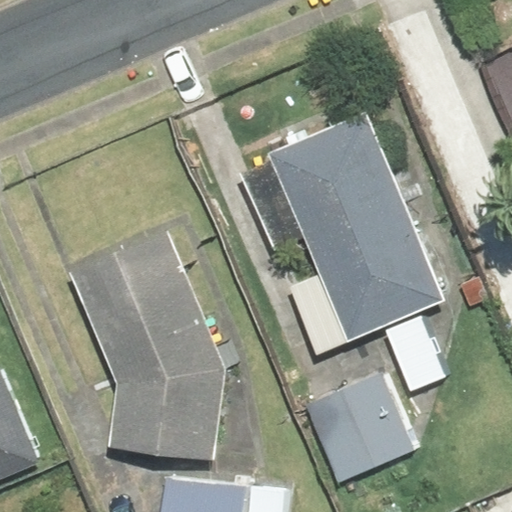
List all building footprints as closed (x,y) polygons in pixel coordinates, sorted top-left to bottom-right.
[(289,151),(368,337),(463,297),(383,111),(289,151)] [(183,227),(87,269),(136,381),(126,447),(229,462),(243,365),(183,227)] [(13,363),(0,368),(0,483),(54,461),(13,363)] [(320,408),(351,480),(429,446),(398,374),(320,408)] [(181,477),(177,511),(261,511),(265,486),(181,477)]
